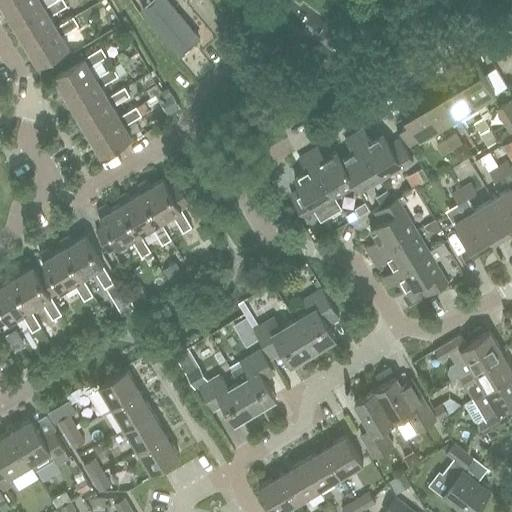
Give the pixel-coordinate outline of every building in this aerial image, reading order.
[(45,6),(44,5),(41,0),(10,0),(4,4),(15,24),(45,6)] [(27,43),(57,25),(51,14),(67,5),(64,0),(52,0),(44,5),(45,6),(15,24),(27,43)] [(178,54),(199,36),(168,0),(140,0),(135,4),(178,54)] [(74,15),(57,25),(27,43),(39,63),(69,45),(62,34),(79,24),(74,15)] [(67,94),(96,75),(90,65),(107,55),(102,45),(55,73),(67,94)] [(457,70),(476,104),(496,92),(476,58),(473,60),(470,55),(461,60),(464,64),(461,66),(461,67),(457,69),(457,70)] [(108,95),(101,84),(119,73),(114,65),(96,75),(67,94),(78,113),(108,95)] [(458,115),(477,104),(476,104),(457,70),(438,81),(458,115)] [(440,127),(458,115),(438,81),(420,92),(440,127)] [(120,115),(119,114),(113,104),(130,94),(125,85),(108,95),(78,113),(90,133),(120,115)] [(421,138),(440,127),(420,92),(400,104),(405,113),(395,119),(409,143),(420,137),(421,138)] [(510,132),(511,130),(511,103),(509,99),(495,108),(510,132)] [(120,115),(90,133),(102,153),(132,135),(125,123),(142,113),(137,104),(119,114),(120,115)] [(479,132),(489,125),(483,116),(473,122),(479,132)] [(355,133),(381,177),(413,159),(400,137),(390,143),(383,133),(372,140),(365,128),(355,133)] [(446,138),(452,148),(462,141),(456,131),(446,138)] [(360,190),(381,177),(355,133),(345,139),(352,151),(342,157),(338,150),(338,151),(360,190)] [(511,159),(511,137),(502,143),(511,159)] [(442,154),(452,148),(446,138),(436,144),(442,154)] [(360,190),(338,151),(326,158),(319,146),(310,152),(336,195),(356,184),(359,190),(360,190)] [(336,195),(310,152),(300,157),(307,169),(295,176),(302,187),(291,193),(304,214),(316,207),(336,195)] [(511,187),(511,186),(511,185),(511,172),(511,170),(511,169),(511,165),(508,158),(498,164),(504,175),(511,187)] [(495,180),(504,175),(498,164),(489,170),(495,180)] [(422,170),(411,178),(420,190),(431,182),(422,170)] [(142,189),(161,220),(172,213),(183,232),(192,226),(181,207),(190,202),(177,180),(168,185),(163,177),(150,184),(147,178),(137,183),(141,190),(142,189)] [(461,186),(468,197),(477,191),(470,181),(461,186)] [(458,203),(468,197),(461,186),(451,192),(458,203)] [(511,228),(511,187),(511,186),(511,187),(493,197),(511,228)] [(122,201),(140,232),(152,225),(162,243),(172,238),(161,220),(142,189),(141,190),(130,196),(126,190),(116,195),(120,202),(122,201)] [(495,243),(511,232),(511,228),(493,197),(475,208),(495,243)] [(372,255),(416,229),(397,198),(376,211),(381,220),(371,226),(378,238),(366,245),(372,255)] [(140,232),(122,201),(120,202),(109,209),(105,202),(96,207),(105,222),(95,228),(108,250),(119,244),(120,245),(131,238),(142,255),(151,250),(140,232)] [(476,254),(495,243),(475,208),(455,220),(476,254)] [(396,269),(429,250),(416,229),(372,255),(377,264),(389,257),(396,268),(396,269)] [(81,278),(82,277),(94,270),(104,287),(113,282),(85,233),(72,240),(68,234),(59,239),(63,246),(81,278)] [(444,241),(437,245),(443,256),(450,252),(444,241)] [(92,294),(82,277),(81,278),(63,246),(50,253),(47,247),(38,252),(42,259),(47,268),(38,273),(51,295),(73,282),(83,299),(92,294)] [(396,269),(396,268),(384,276),(389,285),(401,278),(408,290),(419,284),(425,295),(447,282),(429,250),(396,269)] [(51,295),(38,273),(32,264),(20,271),(16,265),(7,270),(11,277),(8,278),(26,309),(28,307),(40,301),(51,318),(61,312),(51,295)] [(26,309),(8,278),(0,282),(0,323),(20,312),(30,330),(39,325),(28,307),(26,309)] [(314,351),(335,338),(327,325),(339,318),(321,287),(302,299),(308,310),(294,318),(314,351)] [(253,328),(271,358),(283,351),(291,364),(314,351),(294,318),(280,327),(273,316),(253,328)] [(459,377),(502,352),(489,330),(466,344),(460,334),(434,349),(440,360),(450,354),(455,361),(449,364),(447,371),(453,380),(459,377)] [(37,360),(55,348),(49,339),(31,351),(37,360)] [(265,379),(275,373),(261,349),(241,361),(242,363),(231,369),(238,381),(255,409),(276,397),(265,379)] [(472,398),(511,373),(511,368),(502,352),(459,377),(472,397),(472,398)] [(234,422),(255,409),(238,381),(227,388),(218,373),(208,379),(198,362),(195,363),(191,355),(181,361),(195,387),(198,385),(213,410),(223,404),(234,422)] [(140,390),(127,368),(99,384),(98,382),(86,389),(100,413),(112,406),(140,390)] [(511,373),(472,398),(472,397),(463,403),(474,420),(478,422),(484,433),(510,418),(503,408),(511,402),(511,373)] [(375,388),(394,420),(406,412),(416,430),(435,419),(410,376),(400,382),(396,376),(375,388)] [(382,427),(394,420),(375,388),(355,401),(371,428),(361,434),(374,456),(393,444),(382,427)] [(125,428),(152,412),(140,390),(112,406),(125,428)] [(65,434),(77,426),(69,412),(57,420),(65,434)] [(138,450),(165,433),(152,412),(125,428),(138,450)] [(31,418),(10,430),(29,463),(30,463),(35,470),(55,458),(58,463),(69,457),(52,428),(41,435),(31,418)] [(77,426),(65,434),(73,447),(86,440),(77,426)] [(10,474),(29,463),(10,430),(0,436),(0,484),(2,488),(14,481),(10,474)] [(165,433),(138,450),(151,472),(178,456),(165,433)] [(324,447),(341,475),(363,462),(347,434),(324,447)] [(462,471),(473,457),(453,441),(445,451),(453,458),(442,471),(454,481),(444,494),(467,511),(472,511),(489,492),(462,471)] [(319,488),(341,475),(324,447),(303,460),(319,488)] [(91,477),(103,469),(95,456),(83,463),(91,477)] [(297,500),(319,488),(303,460),(281,472),(297,500)] [(103,469),(91,477),(99,491),(112,484),(103,469)] [(274,511),(277,511),(297,500),(281,472),(259,486),(274,511)] [(355,498),(363,510),(376,502),(369,489),(355,498)] [(134,511),(125,496),(113,503),(118,511),(134,511)] [(415,511),(396,497),(385,511),(384,511),(415,511)] [(345,511),(359,511),(363,510),(355,498),(342,506),(345,511)] [(76,508),(70,500),(59,507),(62,511),(75,511),(74,510),(76,508)]
